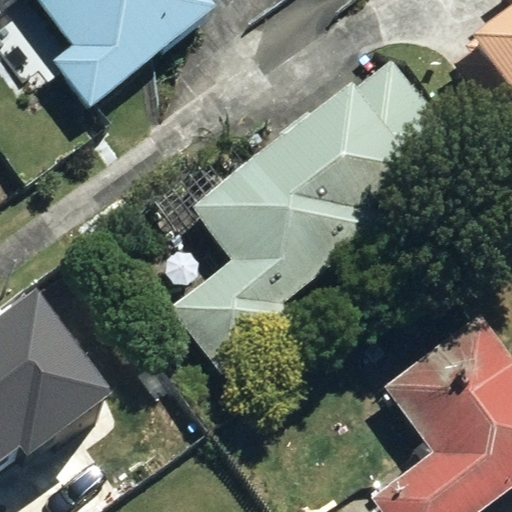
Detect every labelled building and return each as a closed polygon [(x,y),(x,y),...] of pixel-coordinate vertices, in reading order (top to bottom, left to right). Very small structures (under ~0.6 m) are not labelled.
[(12,0),(62,66),(44,80),(81,129),(206,34),(180,0),(12,0)] [(509,162),(511,160),(511,0),(496,0),(487,7),(506,31),(444,78),(509,162)] [(163,321),(214,393),(284,343),(274,330),(461,197),(376,77),(184,224),(223,278),(163,321)] [(0,491),(129,410),(61,304),(0,342),(0,491)] [(499,511),(511,503),(511,392),(472,337),(373,408),(420,472),(364,511),(499,511)]
